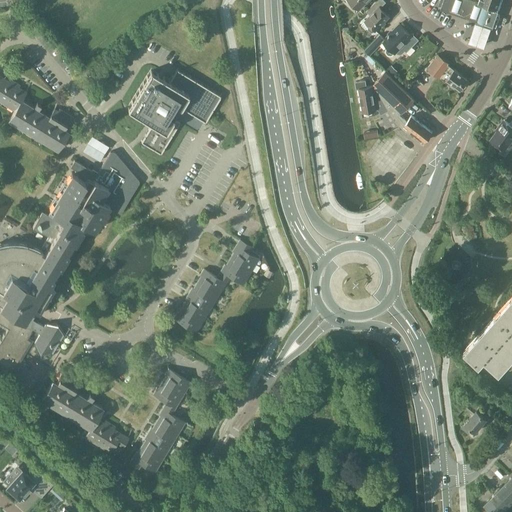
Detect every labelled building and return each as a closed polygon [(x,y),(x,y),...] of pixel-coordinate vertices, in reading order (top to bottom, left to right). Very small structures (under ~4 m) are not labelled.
[(349,0),(359,9),(368,0),(349,0)] [(370,25),(368,26),(368,29),(371,32),(373,31),(375,30),(389,16),(380,7),(386,1),(384,0),(376,0),(366,11),(370,15),(365,20),(370,25)] [(493,4),(482,0),(443,0),(441,8),(478,21),(478,19),(497,26),(501,15),(490,11),(493,4)] [(410,37),(411,35),(399,23),(384,38),(379,33),(364,49),(369,54),(382,41),(387,46),(386,47),(385,50),(386,52),(387,54),(390,54),(392,53),(394,52),(396,51),(397,52),(399,53),(401,52),(413,40),(410,37)] [(491,28),(475,23),(468,42),(484,48),(491,28)] [(447,79),(461,89),(468,79),(455,69),(454,69),(449,65),(450,63),(438,54),(428,67),(440,76),(446,69),(448,70),(447,71),(451,73),(447,79)] [(397,70),(391,64),(386,69),(392,75),(397,70)] [(205,121),(220,96),(177,69),(169,81),(151,70),(128,108),(152,123),(141,141),(160,153),(180,121),(173,118),(180,106),(205,121)] [(375,82),(377,84),(404,110),(415,98),(386,70),(375,82)] [(37,101),(33,107),(21,99),(26,92),(18,88),(20,85),(10,78),(8,81),(0,76),(0,101),(15,110),(9,120),(57,149),(68,131),(64,129),(67,124),(68,125),(73,117),(59,108),(56,114),(52,111),(49,116),(37,109),(41,103),(37,101)] [(382,113),(389,109),(375,86),(375,85),(373,85),(373,84),(367,85),(366,79),(355,81),(357,89),(360,88),(363,110),(379,108),(382,113)] [(408,121),(400,113),(404,110),(377,84),(375,86),(389,109),(394,119),(403,127),(410,133),(412,130),(426,140),(433,131),(412,115),(408,121)] [(511,119),(509,124),(504,120),(490,139),(504,149),(511,138),(511,119)] [(110,152),(98,176),(108,183),(117,188),(108,203),(109,204),(109,206),(120,213),(139,182),(139,181),(139,179),(114,151),(112,151),(110,152)] [(108,183),(98,176),(90,171),(91,170),(74,160),(70,166),(75,169),(73,173),(72,172),(50,208),(52,209),(48,215),(45,213),(40,214),(33,227),(47,235),(50,233),(51,231),(56,234),(45,253),(39,250),(25,244),(10,243),(0,245),(0,322),(9,328),(0,342),(0,361),(6,367),(8,368),(10,368),(11,368),(13,367),(14,366),(19,358),(20,358),(31,340),(27,338),(33,328),(40,333),(35,341),(40,351),(52,351),(56,345),(65,351),(61,358),(66,361),(78,341),(73,338),(69,344),(60,338),(63,334),(57,324),(45,324),(44,326),(29,317),(34,308),(38,311),(54,285),(50,283),(85,224),(94,229),(99,222),(102,224),(108,214),(105,211),(109,206),(109,204),(108,203),(117,188),(108,183)] [(243,282),(258,258),(248,252),(251,247),(239,240),(232,251),(234,255),(228,265),(225,264),(217,277),(203,268),(200,274),(203,276),(195,289),(192,287),(185,298),(189,300),(181,313),(178,311),(174,317),(196,330),(230,274),(243,282)] [(484,358),(499,371),(511,356),(511,296),(464,351),(479,364),(484,358)] [(171,413),(190,382),(168,368),(165,375),(168,376),(160,389),(157,387),(153,393),(167,401),(159,414),(162,416),(154,429),(151,427),(144,438),(148,440),(140,453),(137,451),(130,462),(138,467),(141,462),(155,470),(184,421),(171,413)] [(90,392),(86,398),(74,391),(80,382),(76,380),(77,378),(63,369),(58,378),(59,379),(57,383),(52,380),(41,399),(90,428),(85,436),(110,451),(114,444),(121,448),(127,437),(113,429),(115,426),(105,420),(103,423),(96,418),(103,408),(90,400),(94,394),(90,392)] [(475,431),(486,418),(476,409),(479,405),(472,399),(468,403),(467,402),(464,406),(472,413),(464,423),(465,423),(462,427),(468,432),(472,428),(475,431)] [(457,415),(463,408),(459,405),(453,412),(457,415)] [(22,469),(7,486),(19,497),(23,492),(24,493),(30,487),(29,486),(30,485),(33,488),(41,496),(53,483),(37,469),(30,477),(22,469)] [(488,511),(502,511),(511,502),(511,476),(483,506),(488,511)]
